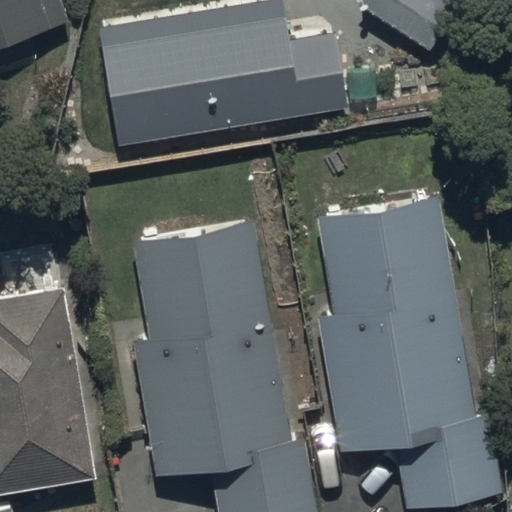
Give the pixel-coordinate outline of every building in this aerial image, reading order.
[(0,0),(0,26),(67,5),(65,0),(0,0)] [(281,0),(163,0),(98,11),(118,126),(341,88),(329,17),(286,24),(281,0)] [(451,0),(378,0),(431,33),(451,0)] [(439,179),(314,200),(330,294),(313,297),(336,435),(393,426),(404,490),(503,474),(490,395),(475,397),(439,179)] [(257,218),(133,238),(149,332),(129,335),(151,471),(213,461),(221,511),(295,511),(317,508),(304,431),(293,433),(257,218)] [(0,474),(94,459),(62,262),(0,271),(0,474)] [(0,511),(13,511),(9,488),(0,489),(0,511)]
